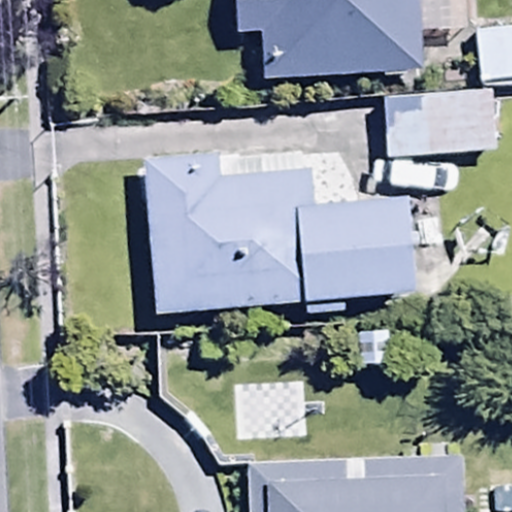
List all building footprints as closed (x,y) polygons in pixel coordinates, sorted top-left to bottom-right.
[(257,0),(259,40),(411,35),(410,0),(257,0)] [(511,0),(471,0),(473,45),(511,43),(511,0)] [(379,120),(486,118),(485,54),(378,56),(379,120)] [(140,166),(152,321),(416,300),(408,200),(316,207),(314,175),(302,176),(301,154),(140,166)] [(455,511),(454,424),(247,427),(248,511),(455,511)]
